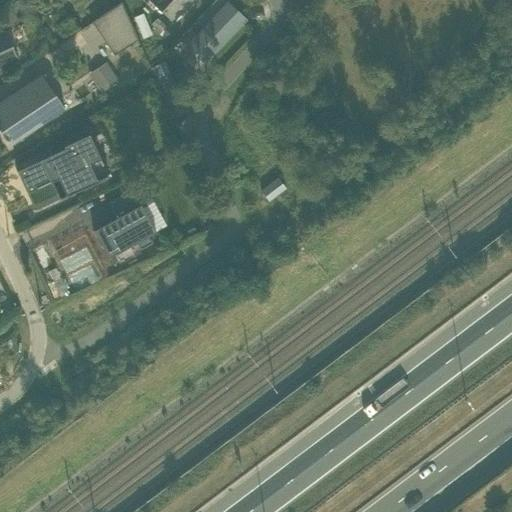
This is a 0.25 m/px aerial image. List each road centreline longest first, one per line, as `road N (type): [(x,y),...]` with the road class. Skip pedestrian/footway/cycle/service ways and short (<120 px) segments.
road 1 (motorway): [(511,315),(255,511)]
road 2 (residential): [(0,400),(27,372),(37,338),(0,243)]
road 3 (motorway): [(399,511),(511,426)]
road 4 (residential): [(205,103),(289,10)]
